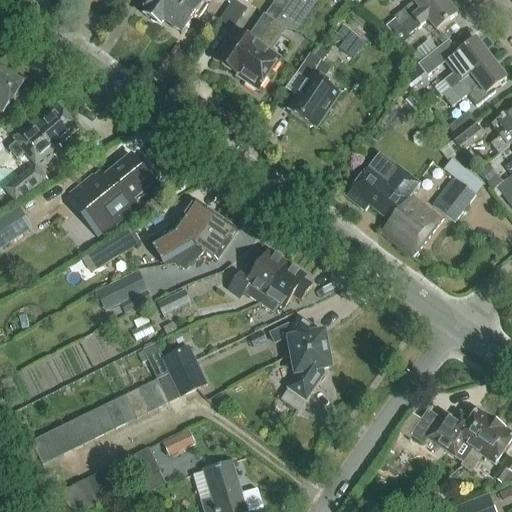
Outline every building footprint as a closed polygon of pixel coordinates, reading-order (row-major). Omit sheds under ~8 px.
[(152,0),(146,9),(150,11),(149,15),(149,19),(151,21),(153,24),(156,24),(159,24),(162,23),(163,22),(164,21),(178,0),(152,0)] [(178,0),(164,21),(185,34),(196,17),(201,19),(207,9),(205,4),(198,0),(178,0)] [(216,62),(237,77),(282,13),(288,4),(282,0),(280,0),(275,8),(268,19),(265,17),(254,33),(259,37),(255,43),(238,31),(224,51),(222,50),(217,58),(218,59),(216,62)] [(296,0),(286,15),(281,22),(296,32),(299,34),(323,0),(322,0),(296,0)] [(402,27),(437,0),(411,0),(415,5),(397,18),(398,19),(388,26),(394,33),(402,27)] [(436,33),(457,17),(443,0),(437,0),(402,27),(409,35),(422,25),(417,19),(422,15),(436,33)] [(234,2),(220,23),(234,32),(248,11),(234,2)] [(282,13),(237,77),(248,84),(246,86),(255,91),(256,89),(259,91),(280,60),(272,54),(287,32),(295,33),(296,32),(281,22),(286,15),(282,13)] [(389,39),(401,48),(411,40),(402,29),(389,39)] [(444,83),(451,93),(491,61),(475,41),(447,63),(455,74),(444,83)] [(313,58),(321,64),(324,59),(326,61),(331,52),(322,46),(313,58)] [(446,49),(429,61),(436,71),(453,58),(446,49)] [(323,83),(332,71),(321,64),(313,58),(311,57),(299,74),(310,82),(289,112),(292,114),(292,116),(299,118),(306,123),(310,129),(313,128),(316,130),(340,95),(323,83)] [(506,81),(491,61),(451,93),(442,100),(450,111),(466,98),(475,110),(494,95),(492,92),(506,81)] [(8,73),(0,85),(0,113),(2,115),(23,83),(8,73)] [(14,140),(17,144),(10,150),(10,152),(17,161),(19,161),(26,155),(40,172),(57,159),(51,153),(78,131),(57,105),(14,140)] [(457,139),(476,125),(469,115),(449,129),(457,139)] [(501,156),(511,147),(511,115),(495,129),(504,140),(495,148),(501,156)] [(486,136),(479,127),(456,144),(463,154),(486,136)] [(381,155),(346,199),(365,213),(369,208),(390,224),(380,236),(412,261),(443,221),(413,198),(421,187),(381,155)] [(94,179),(93,178),(70,196),(102,235),(137,207),(132,201),(153,183),(132,157),(104,179),(100,174),(94,179)] [(36,168),(7,192),(18,206),(47,182),(36,168)] [(490,168),(481,176),(488,185),(498,178),(490,168)] [(453,181),(432,208),(455,226),(476,198),(453,181)] [(498,190),(497,191),(511,209),(511,187),(508,182),(498,190)] [(173,227),(150,240),(166,267),(175,266),(177,267),(196,250),(216,219),(206,212),(206,209),(200,205),(197,206),(195,204),(182,222),(181,221),(172,226),(173,227)] [(22,210),(0,224),(0,255),(36,232),(22,210)] [(196,250),(177,267),(186,273),(205,255),(218,263),(238,233),(216,219),(196,250)] [(132,231),(95,254),(104,268),(140,245),(132,231)] [(266,299),(288,266),(269,253),(261,264),(256,261),(250,270),(255,273),(249,282),(240,275),(228,292),(240,300),(244,295),(257,304),(258,303),(260,304),(265,298),(266,299)] [(258,303),(257,304),(273,315),(279,307),(283,310),(292,297),(300,303),(312,286),(304,281),(306,278),(288,266),(266,299),(265,298),(260,304),(258,303)] [(121,307),(126,317),(153,304),(139,274),(96,295),(106,315),(121,307)] [(166,321),(195,307),(189,297),(166,308),(163,302),(150,308),(155,318),(162,315),(166,321)] [(292,358),(327,351),(324,333),(316,335),(315,330),(303,322),(296,323),(292,329),(288,327),(270,335),(274,345),(289,338),(292,358)] [(192,339),(189,333),(175,340),(178,346),(192,339)] [(266,335),(253,342),(257,352),(271,345),(266,335)] [(156,346),(144,352),(149,362),(161,356),(156,346)] [(198,362),(193,350),(165,363),(170,374),(184,403),(199,396),(212,390),(198,362)] [(323,371),(331,369),(327,351),(292,358),(296,378),(288,389),(306,402),(324,376),(323,371)] [(170,377),(158,383),(170,406),(182,400),(170,377)] [(158,383),(148,388),(159,412),(170,406),(158,383)] [(148,388),(137,393),(149,417),(159,412),(148,388)] [(138,422),(149,417),(137,393),(126,399),(138,422)] [(221,397),(214,401),(218,406),(224,402),(221,397)] [(126,399),(115,405),(127,428),(138,422),(126,399)] [(115,405),(105,410),(117,433),(127,428),(115,405)] [(105,410),(95,415),(106,439),(117,433),(105,410)] [(439,421),(440,419),(428,411),(410,437),(422,445),(426,440),(439,421)] [(450,429),(439,421),(426,440),(463,466),(492,423),(477,414),(471,423),(460,415),(450,429)] [(95,415),(85,420),(96,444),(106,439),(95,415)] [(86,449),(96,444),(85,420),(74,425),(86,449)] [(494,466),(511,440),(511,436),(492,423),(463,466),(462,467),(471,474),(482,457),(494,466)] [(74,425),(64,430),(76,454),(86,449),(74,425)] [(65,459),(76,454),(64,430),(54,435),(65,459)] [(54,435),(44,441),(55,464),(65,459),(54,435)] [(182,436),(163,445),(170,459),(189,450),(182,436)] [(44,470),(55,464),(44,441),(32,446),(44,470)] [(149,452),(138,457),(151,481),(161,475),(149,452)] [(138,457),(128,463),(140,486),(151,481),(138,457)] [(511,460),(508,457),(492,480),(501,486),(509,473),(511,475),(511,460)] [(128,463),(117,469),(129,492),(140,486),(128,463)] [(259,491),(243,496),(233,464),(205,473),(206,475),(194,478),(204,511),(251,511),(264,508),(259,491)] [(117,469),(106,474),(118,498),(129,492),(117,469)] [(112,500),(118,498),(106,474),(95,480),(107,503),(112,500)] [(97,508),(107,503),(95,480),(85,485),(97,508)] [(86,511),(90,511),(97,508),(85,485),(75,491),(86,511)] [(86,511),(75,491),(63,497),(71,511),(86,511)] [(495,511),(489,496),(451,511),(495,511)]
